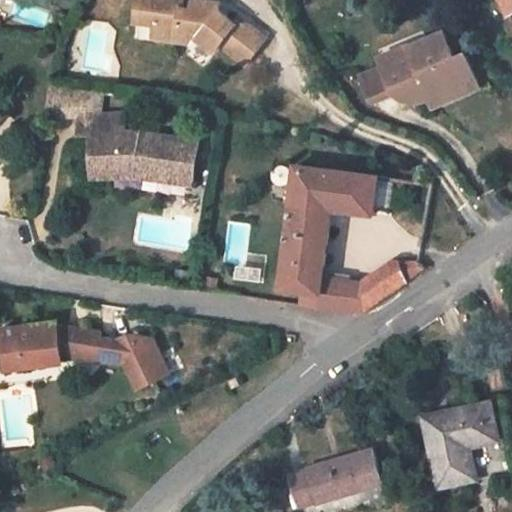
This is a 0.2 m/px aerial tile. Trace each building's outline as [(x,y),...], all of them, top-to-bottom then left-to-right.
[(185,0),(139,0),(136,22),(157,26),(154,39),(192,45),(196,39),(216,55),(221,48),(247,69),(268,41),(242,20),(237,26),(222,15),(223,6),(197,2),(196,12),(184,10),(185,0)] [(511,0),(501,0),(508,16),(511,13),(511,0)] [(409,47),(382,59),(393,81),(400,94),(402,96),(403,97),(405,98),(411,98),(413,98),(415,98),(417,98),(418,96),(432,89),(435,95),(464,70),(454,48),(441,22),(406,39),(409,47)] [(464,44),(454,48),(464,70),(435,95),(437,100),(480,79),(464,44)] [(382,59),(359,70),(370,92),(393,81),(382,59)] [(42,114),(76,113),(77,133),(87,132),(89,176),(128,174),(189,182),(195,138),(131,130),(123,130),(123,112),(98,113),(97,89),(48,82),(42,114)] [(375,216),(379,178),(298,167),(280,290),(319,295),(318,310),(362,313),(425,269),(419,263),(394,261),(363,284),(325,278),(317,277),(322,242),(326,212),(375,216)] [(329,243),(322,242),(317,277),(325,278),(329,243)] [(58,321),(3,329),(8,368),(64,361),(63,355),(97,360),(100,338),(101,332),(77,329),(76,336),(60,335),(58,321)] [(116,340),(114,341),(126,364),(136,387),(168,373),(152,336),(130,332),(116,340)] [(116,340),(100,338),(97,360),(126,364),(114,341),(116,340)] [(501,439),(493,402),(450,411),(451,416),(443,417),(443,412),(426,417),(441,487),(479,477),(473,446),(501,439)] [(386,483),(376,450),(309,469),(310,472),(293,477),(301,505),(319,499),(319,503),(386,483)] [(392,499),(388,485),(361,494),(365,507),(392,499)]
